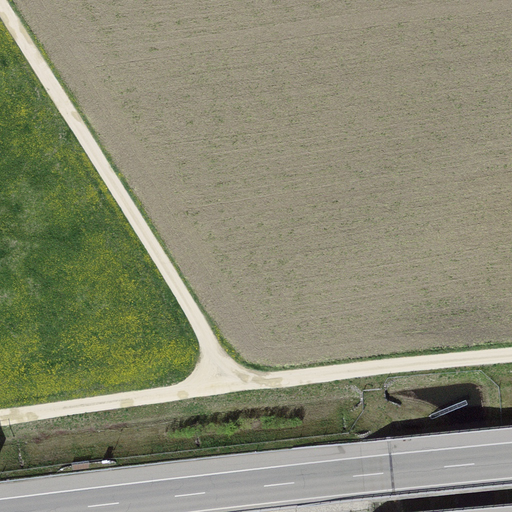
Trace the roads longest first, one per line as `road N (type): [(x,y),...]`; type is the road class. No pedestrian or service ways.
road 1 (motorway): [(511,460),(52,511)]
road 2 (track): [(0,11),(235,383)]
road 3 (track): [(235,383),(511,353)]
road 4 (track): [(0,422),(235,383)]
